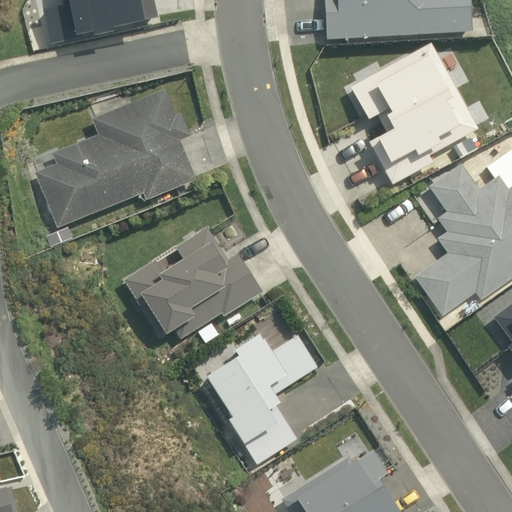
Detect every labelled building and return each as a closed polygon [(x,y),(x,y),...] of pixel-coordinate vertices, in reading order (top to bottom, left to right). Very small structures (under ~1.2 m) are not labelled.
[(113,27),(158,18),(153,0),(67,0),(68,4),(42,10),(50,44),(82,37),(81,34),(93,31),(94,36),(114,32),(113,27)] [(323,0),(326,39),(471,31),(469,0),(323,0)] [(429,156),(478,129),(431,43),(350,88),(368,120),(388,109),(390,112),(385,115),(392,128),(369,141),(392,185),(433,163),(429,156)] [(146,200),(196,180),(179,140),(190,136),(180,113),(175,115),(165,89),(92,119),(98,135),(52,153),(57,164),(35,172),(57,229),(143,193),(146,200)] [(447,253),(414,276),(442,316),(475,293),(480,300),(511,277),(511,149),(486,168),(494,178),(479,189),(461,164),(414,197),(436,228),(441,225),(446,232),(437,239),(447,253)] [(73,238),(68,228),(46,238),(51,248),(73,238)] [(156,260),(124,280),(160,340),(174,331),(180,340),(221,313),(224,317),(262,292),(237,253),(228,260),(207,228),(175,248),(182,259),(163,271),(156,260)] [(511,303),(493,317),(511,341),(511,342),(507,346),(511,353),(511,303)] [(280,402),(275,394),(318,366),(298,337),(272,353),(260,334),(235,350),(238,355),(206,375),(232,417),(227,420),(257,465),(298,439),(278,411),(272,415),(268,409),(280,402)] [(400,511),(378,479),(387,474),(372,450),(353,462),(349,456),(282,500),(289,511),(400,511)] [(0,511),(13,511),(7,486),(0,487),(0,486),(0,511)]
